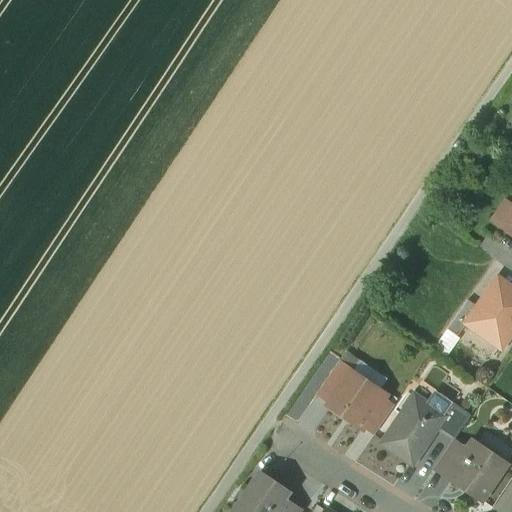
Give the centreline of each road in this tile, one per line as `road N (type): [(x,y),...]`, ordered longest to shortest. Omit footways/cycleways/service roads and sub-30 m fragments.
road 1 (track): [(208,511),(511,67)]
road 2 (residential): [(394,511),(263,430)]
